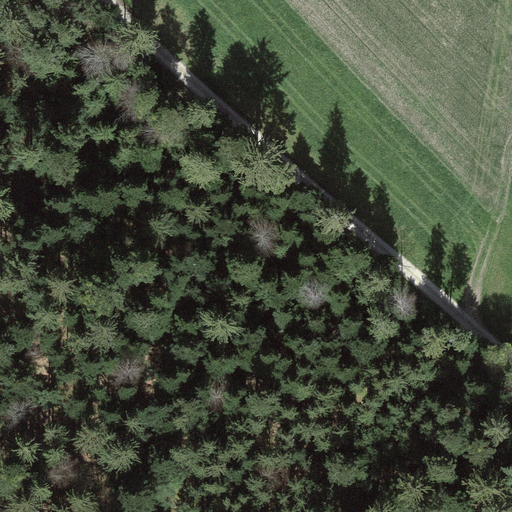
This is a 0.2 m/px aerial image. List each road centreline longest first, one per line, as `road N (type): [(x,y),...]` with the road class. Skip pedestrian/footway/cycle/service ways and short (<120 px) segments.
road 1 (track): [(107,0),(511,363)]
road 2 (track): [(0,331),(102,511)]
